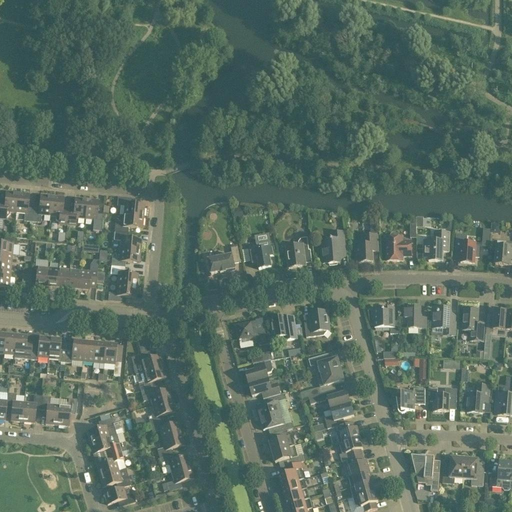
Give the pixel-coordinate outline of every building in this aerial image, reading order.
[(5,193),(4,207),(0,206),(0,220),(6,221),(6,219),(7,219),(9,216),(9,213),(16,214),(17,194),(5,193)] [(17,194),(16,214),(25,215),(24,222),(32,223),(33,209),(28,209),(29,195),(17,194)] [(40,196),(39,210),(33,209),(32,223),(41,224),(41,216),(50,217),(52,197),(40,196)] [(57,223),(59,224),(58,225),(67,226),(68,212),(63,212),(64,198),(52,197),(50,217),(56,218),(55,222),(57,223)] [(117,207),(124,208),(123,216),(143,218),(144,207),(131,205),(131,200),(117,198),(117,207)] [(76,219),(85,220),(86,200),(75,199),(73,214),(68,213),(68,212),(67,226),(75,227),(76,219)] [(98,201),(86,200),(85,220),(94,221),(93,232),(101,233),(101,229),(103,216),(97,215),(98,201)] [(242,218),(240,208),(233,210),(235,220),(242,218)] [(114,233),(128,234),(128,229),(142,230),(143,218),(123,216),(123,225),(115,225),(114,233)] [(490,234),(495,234),(496,225),(501,225),(501,224),(491,223),(490,234)] [(141,241),(127,240),(128,234),(114,233),(113,241),(121,242),(120,251),(140,253),(141,241)] [(339,254),(345,253),(343,233),(331,234),(332,242),(324,242),(325,256),(322,256),(322,265),(328,265),(328,266),(340,265),(339,254)] [(402,258),(411,258),(411,242),(402,242),(402,239),(399,239),(398,237),(397,235),(395,234),(393,235),(391,235),(390,237),(390,239),(386,239),(386,263),(402,263),(402,258)] [(448,253),(449,234),(434,234),(434,242),(424,242),(424,259),(428,259),(428,263),(442,263),(443,253),(448,253)] [(475,245),(467,244),(467,237),(456,236),(455,248),(461,248),(460,264),(474,265),(474,259),(479,260),(480,247),(475,247),(475,245)] [(377,237),(365,237),(363,237),(363,246),(355,247),(356,257),(357,256),(358,264),(372,264),(372,250),(378,250),(377,237)] [(0,255),(12,257),(13,246),(16,246),(17,240),(4,239),(3,245),(0,244),(0,255)] [(309,251),(307,239),(301,240),(298,243),(299,247),(286,248),(288,269),(306,267),(305,265),(312,264),(310,251),(309,251)] [(272,249),(271,249),(270,246),(269,244),(267,243),(259,245),(258,246),(258,247),(248,249),(250,263),(257,262),(259,271),(271,269),(270,258),(273,257),(272,249)] [(511,243),(507,243),(507,248),(497,248),(495,266),(510,267),(510,263),(511,262),(511,243)] [(232,256),(224,258),(223,256),(222,255),(220,254),(218,255),(217,256),(216,257),(217,259),(208,261),(211,276),(235,271),(234,265),(241,263),(238,248),(231,249),(232,256)] [(140,253),(120,251),(119,260),(112,259),(111,268),(125,269),(125,263),(139,265),(140,253)] [(12,257),(0,255),(0,266),(11,267),(12,257)] [(89,293),(90,290),(96,290),(96,282),(97,274),(98,262),(93,261),(90,266),(89,273),(80,272),(78,292),(89,293)] [(0,277),(10,278),(11,267),(0,266),(0,277)] [(46,289),(48,269),(36,268),(35,288),(46,289)] [(138,275),(124,274),(125,269),(111,268),(110,276),(118,277),(117,286),(137,287),(138,275)] [(48,269),(46,289),(57,290),(59,270),(48,269)] [(59,270),(57,290),(67,291),(69,271),(59,270)] [(69,271),(67,291),(78,292),(80,272),(69,271)] [(10,278),(0,277),(0,288),(9,289),(10,278)] [(121,303),(122,298),(136,299),(137,287),(117,286),(116,294),(108,294),(108,302),(121,303)] [(374,330),(390,329),(390,336),(399,336),(399,323),(394,323),(394,309),(387,309),(387,311),(374,311),(374,312),(372,312),(372,321),(374,321),(374,330)] [(426,330),(426,319),(420,319),(420,309),(408,309),(408,311),(403,311),(403,320),(408,320),(408,330),(426,330)] [(455,337),(455,322),(449,322),(450,310),(437,309),(437,313),(432,313),(431,324),(437,324),(436,330),(443,331),(443,337),(455,337)] [(483,344),(484,326),(477,325),(478,311),(464,310),(463,332),(470,333),(470,343),(483,344)] [(506,332),(507,313),(504,313),(503,311),(499,311),(497,313),(494,312),(493,324),(486,323),(485,337),(497,338),(497,331),(506,332)] [(330,332),(327,313),(309,315),(310,316),(303,317),(306,339),(323,337),(327,333),(330,332)] [(297,341),(297,339),(301,339),(300,330),(296,331),(294,318),(288,319),(287,318),(270,321),(273,340),(275,340),(280,343),(297,341)] [(268,345),(264,329),(257,330),(256,323),(236,327),(240,346),(258,343),(259,347),(268,345)] [(5,336),(3,356),(14,357),(16,337),(5,336)] [(32,349),(26,348),(27,338),(16,337),(14,357),(13,360),(24,360),(31,361),(32,349)] [(48,360),(50,340),(39,339),(38,349),(32,349),(31,361),(37,362),(37,359),(48,360)] [(50,340),(48,360),(59,361),(58,364),(65,364),(67,345),(61,345),(61,341),(50,340)] [(67,345),(65,364),(72,365),(72,362),(82,363),(84,343),(73,342),(73,346),(67,345)] [(84,343),(82,363),(93,364),(95,344),(84,343)] [(95,344),(93,364),(104,365),(106,345),(95,344)] [(122,357),(116,356),(117,346),(106,345),(104,365),(114,366),(114,369),(121,370),(122,357)] [(271,361),(270,353),(262,354),(263,356),(264,362),(271,361)] [(141,356),(131,359),(133,367),(141,365),(143,374),(162,368),(159,357),(146,361),(143,362),(141,357),(144,356),(144,355),(141,356)] [(321,376),(340,371),(337,360),(325,363),(323,357),(308,361),(310,368),(318,366),(321,376)] [(271,374),(273,371),(271,362),(254,365),(255,371),(246,374),(249,386),(268,381),(267,375),(271,374)] [(428,362),(419,362),(419,371),(427,371),(428,362)] [(162,368),(143,374),(136,376),(140,393),(154,389),(152,384),(166,380),(162,368)] [(344,382),(340,371),(321,376),(324,387),(318,389),(319,396),(336,391),(334,385),(344,382)] [(511,379),(506,379),(505,396),(497,395),(495,417),(511,418),(511,408),(511,379)] [(268,381),(249,386),(252,398),(262,396),(263,401),(268,399),(280,396),(277,384),(270,386),(268,381)] [(489,399),(489,388),(477,387),(476,391),(475,391),(475,396),(466,396),(465,406),(467,406),(466,414),(481,416),(481,414),(490,415),(491,399),(489,399)] [(153,407),(172,402),(169,390),(155,394),(154,389),(140,393),(143,404),(151,401),(153,407)] [(406,413),(406,412),(414,412),(414,406),(425,406),(425,390),(413,391),(413,394),(401,394),(401,400),(396,400),(398,412),(398,413),(399,414),(399,415),(401,415),(402,415),(403,415),(404,415),(405,414),(406,414),(406,413)] [(445,397),(437,397),(437,392),(430,391),(429,404),(433,404),(433,413),(449,414),(449,403),(456,403),(457,390),(445,390),(445,397)] [(337,396),(336,391),(319,396),(308,399),(310,407),(326,402),(325,401),(327,400),(331,411),(350,406),(347,394),(337,396)] [(8,394),(7,402),(6,408),(12,409),(10,423),(22,424),(24,403),(15,402),(16,395),(8,394)] [(256,413),(259,421),(281,414),(278,403),(285,401),(283,395),(280,396),(268,399),(270,405),(257,409),(258,413),(256,413)] [(24,403),(22,424),(34,425),(36,411),(41,412),(42,397),(34,396),(33,404),(24,403)] [(42,397),(41,412),(46,412),(45,426),(57,427),(59,407),(50,406),(51,398),(42,397)] [(59,407),(57,427),(69,428),(70,414),(76,415),(77,401),(68,400),(67,408),(59,407)] [(172,402),(153,407),(155,413),(150,417),(148,418),(150,426),(163,422),(162,417),(175,413),(172,402)] [(327,431),(334,429),(341,427),(339,422),(354,418),(350,406),(331,411),(332,417),(324,419),(327,431)] [(278,434),(286,431),(293,430),(291,424),(284,426),(281,414),(259,421),(261,428),(262,428),(263,432),(276,428),(278,434)] [(98,423),(100,429),(86,433),(90,444),(109,439),(106,430),(114,428),(111,420),(98,423)] [(163,422),(150,426),(152,434),(160,432),(162,441),(181,435),(178,424),(165,427),(163,422)] [(339,445),(360,440),(357,429),(354,430),(352,424),(341,427),(334,429),(339,445)] [(286,431),(278,434),(270,436),(272,442),(269,443),(272,454),(295,447),(292,436),(288,438),(286,431)] [(321,433),(313,435),(315,441),(323,439),(321,433)] [(159,459),(173,456),(171,450),(184,447),(181,435),(162,441),(164,449),(157,451),(159,459)] [(114,444),(111,445),(109,439),(90,444),(93,456),(106,452),(108,457),(121,453),(127,451),(125,444),(114,446),(114,444)] [(341,463),(362,457),(360,451),(363,450),(360,440),(339,445),(342,456),(339,457),(341,463)] [(280,469),(288,467),(300,464),(302,463),(304,463),(302,456),(298,457),(295,447),(272,454),(275,464),(279,463),(280,469)] [(121,453),(108,457),(109,462),(96,466),(99,477),(126,470),(121,453)] [(170,468),(171,474),(191,469),(187,457),(174,461),(173,456),(159,459),(162,468),(164,467),(170,468)] [(347,468),(350,479),(369,473),(366,462),(364,463),(362,457),(341,463),(341,464),(350,461),(352,466),(347,468)] [(433,474),(434,459),(422,458),(422,460),(412,459),(416,476),(424,477),(424,481),(426,481),(425,487),(431,487),(430,493),(438,493),(439,475),(433,474)] [(463,481),(465,458),(457,458),(451,459),(450,471),(443,470),(442,485),(454,486),(454,480),(463,481)] [(465,458),(463,481),(471,481),(471,487),(483,488),(484,474),(477,473),(478,461),(472,461),(472,459),(465,458)] [(510,491),(511,484),(511,466),(511,464),(510,463),(506,462),(505,464),(499,463),(498,475),(491,475),(490,489),(502,489),(504,493),(508,493),(510,491)] [(278,476),(281,487),(304,481),(301,471),(302,470),(300,464),(288,467),(290,473),(278,476)] [(191,469),(171,474),(174,483),(166,485),(167,486),(162,487),(163,493),(168,492),(169,493),(182,489),(180,484),(194,480),(191,469)] [(116,485),(117,490),(123,489),(130,487),(126,470),(99,477),(102,489),(116,485)] [(369,473),(350,479),(348,479),(351,489),(372,483),(369,473)] [(304,481),(281,487),(284,497),(307,491),(304,481)] [(372,483),(351,489),(350,489),(353,499),(375,493),(372,483)] [(133,496),(126,498),(123,489),(117,490),(104,494),(107,506),(121,502),(122,508),(135,504),(133,496)] [(307,491),(284,497),(287,507),(310,500),(307,491)] [(375,493),(353,499),(353,500),(358,498),(361,508),(363,508),(364,511),(370,511),(377,510),(375,504),(378,504),(375,493)] [(310,500),(287,507),(288,511),(306,511),(313,510),(310,500)]
